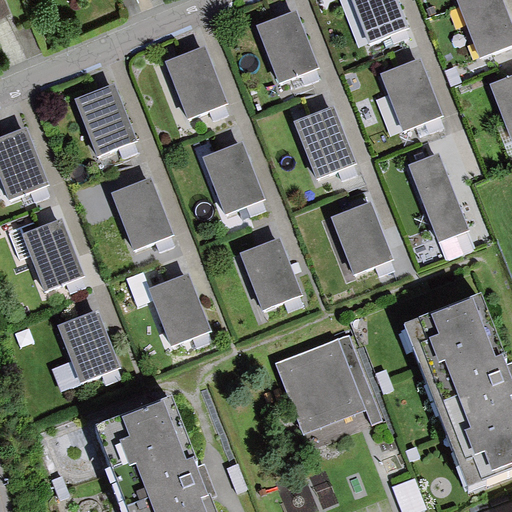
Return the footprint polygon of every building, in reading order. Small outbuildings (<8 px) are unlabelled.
[(9,0),(0,0),(0,8),(11,4),(9,0)] [(396,0),(350,0),(369,46),(390,38),(394,48),(411,42),(407,33),(409,32),(396,0)] [(511,22),(503,0),(456,0),(480,62),(511,49),(511,22)] [(297,14),(258,29),(281,86),(301,78),(305,88),(322,81),(318,72),(320,72),(297,14)] [(206,50),(167,66),(189,122),(210,114),(214,124),(231,117),(227,109),(229,108),(206,50)] [(421,60),(381,76),(404,133),(424,124),(428,135),(445,128),(441,119),(444,118),(421,60)] [(511,77),(490,86),(506,125),(511,140),(511,77)] [(114,88),(74,103),(97,160),(118,152),(122,162),(138,155),(135,146),(137,145),(114,88)] [(334,109),(295,125),(318,181),(338,173),(342,183),(359,177),(355,168),(358,167),(334,109)] [(511,140),(506,125),(498,129),(511,164),(511,140)] [(26,130),(0,140),(0,179),(9,203),(30,194),(34,204),(51,198),(47,189),(49,188),(26,130)] [(243,144),(204,160),(227,217),(247,209),(251,219),(268,212),(264,203),(267,202),(243,144)] [(439,157),(409,168),(440,245),(457,238),(465,257),(475,253),(468,235),(470,234),(439,157)] [(152,181),(112,196),(135,253),(156,245),(160,255),(176,248),(173,239),(175,238),(152,181)] [(371,205),(332,221),(355,277),(375,269),(379,279),(396,273),(392,264),(395,263),(371,205)] [(34,224),(9,234),(21,262),(31,258),(46,294),(67,286),(71,296),(87,289),(84,280),(86,280),(63,222),(38,232),(34,224)] [(281,241),(241,257),(264,313),(284,305),(288,315),(305,309),(301,300),(304,299),(281,241)] [(188,278),(149,293),(172,350),(192,342),(196,352),(213,345),(209,336),(212,335),(188,278)] [(483,310),(411,338),(473,498),(511,482),(511,385),(504,366),(483,310)] [(99,314),(59,330),(72,364),(53,371),(62,394),(103,377),(107,387),(123,380),(120,373),(122,372),(99,314)] [(348,336),(277,364),(304,433),(366,408),(372,423),(381,419),(348,336)] [(171,411),(99,438),(127,511),(210,511),(194,469),(171,411)]
